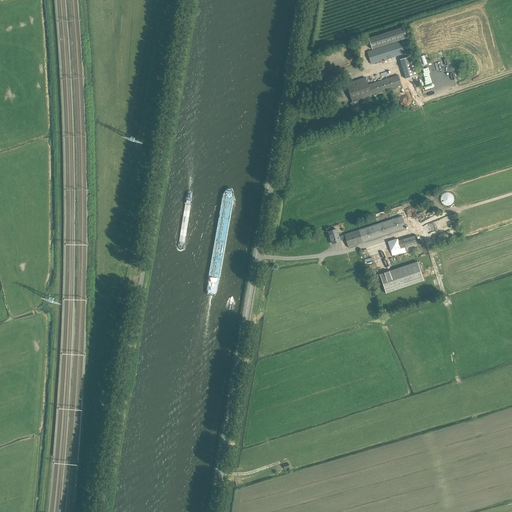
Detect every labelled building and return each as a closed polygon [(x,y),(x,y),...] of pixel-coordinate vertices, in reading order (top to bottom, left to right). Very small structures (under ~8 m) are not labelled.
[(403,27),(368,38),(372,49),(406,38),(403,27)] [(406,53),(402,41),(367,52),(371,64),(406,53)] [(412,56),(400,60),(406,79),(418,75),(412,56)] [(371,95),(401,85),(398,75),(368,85),(365,78),(346,84),(352,103),(353,103),(355,108),(352,109),(355,118),(362,116),(359,107),(357,101),(371,97),(371,95)] [(452,198),(452,197),(452,195),(451,194),(450,193),(449,192),(448,192),(447,191),(446,191),(444,191),(443,192),(442,192),(441,193),(440,194),(439,195),(439,196),(439,198),(439,199),(439,200),(440,201),(441,203),(442,203),(443,204),(444,204),(445,205),(447,205),(448,204),(449,204),(450,203),(451,202),(452,201),(452,199),(452,198)] [(401,216),(353,232),(357,245),(406,229),(401,216)] [(349,248),(357,245),(353,232),(344,235),(339,237),(336,229),(328,232),(332,244),(340,242),(340,241),(346,239),(349,248)] [(406,252),(418,248),(414,236),(403,239),(406,252)] [(417,261),(379,274),(386,293),(424,280),(417,261)]
